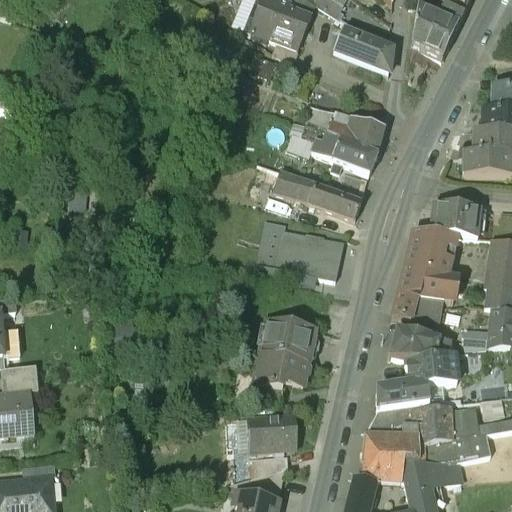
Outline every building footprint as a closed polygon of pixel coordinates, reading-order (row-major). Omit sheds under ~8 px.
[(285,6),(270,0),(263,0),(248,35),(275,47),(295,56),(310,22),(289,12),(291,7),(286,5),(285,6)] [(312,7),(302,0),(288,0),(286,5),(291,7),(289,12),(310,22),(314,8),(312,7)] [(341,10),(325,0),(316,0),(312,7),(314,8),(338,23),(342,17),(338,14),(341,10)] [(465,0),(433,0),(432,3),(441,8),(435,20),(415,11),(411,47),(442,61),(469,1),(465,0)] [(10,14),(0,10),(0,23),(7,25),(10,14)] [(390,53),(349,37),(352,29),(344,26),(333,54),(358,65),(387,77),(390,53)] [(295,56),(275,47),(271,57),(292,69),(298,57),(295,56)] [(255,63),(249,76),(272,86),(278,72),(255,63)] [(511,88),(491,88),(491,111),(511,111),(511,88)] [(323,113),(310,109),(304,129),(315,133),(317,134),(323,113)] [(511,111),(491,111),(480,111),(480,133),(511,133),(511,111)] [(335,117),(323,113),(317,134),(327,139),(328,139),(335,117)] [(382,132),(335,117),(328,139),(375,158),(382,132)] [(317,134),(315,133),(310,146),(314,147),(315,147),(323,149),(327,139),(317,134)] [(511,133),(480,133),(474,133),(473,155),(507,156),(511,155),(511,133)] [(328,139),(327,139),(323,149),(320,159),(367,178),(375,159),(375,158),(328,139)] [(323,149),(315,147),(314,147),(311,156),(320,159),(323,149)] [(507,156),(473,155),(462,155),(462,178),(506,179),(507,156)] [(279,175),(256,167),(253,183),(252,183),(250,196),(258,198),(261,186),(274,190),(279,175)] [(366,182),(344,173),(340,185),(363,194),(364,191),(366,182)] [(360,205),(312,187),(279,175),(274,190),(273,195),(303,204),(353,224),(360,205)] [(479,213),(431,207),(428,237),(452,240),(475,242),(479,213)] [(322,241),(306,238),(305,239),(283,235),(275,271),(334,284),(342,247),(321,243),(322,241)] [(452,240),(413,236),(403,274),(446,282),(450,253),(452,241),(452,240)] [(481,244),(452,241),(450,253),(456,253),(456,258),(479,261),(481,244)] [(511,310),(511,247),(494,246),(487,293),(484,313),(511,316),(511,310)] [(446,282),(403,274),(391,323),(409,325),(410,320),(416,301),(442,306),(448,308),(452,283),(446,282)] [(442,306),(416,301),(410,320),(444,324),(442,311),(442,308),(442,306)] [(13,306),(0,307),(0,321),(15,320),(13,306)] [(511,316),(491,314),(488,347),(511,350),(511,316)] [(260,330),(249,328),(244,354),(260,357),(267,324),(262,323),(260,330)] [(289,328),(267,324),(260,357),(307,366),(310,353),(311,353),(314,352),(315,344),(313,342),(312,341),(313,333),(289,328)] [(449,349),(396,335),(389,362),(403,366),(407,366),(445,362),(449,349)] [(465,336),(463,351),(487,354),(488,339),(465,336)] [(457,349),(449,347),(449,349),(445,362),(452,362),(456,358),(457,358),(457,349)] [(307,366),(260,357),(254,389),(268,392),(282,395),(283,388),(302,392),(304,382),(307,380),(309,372),(306,369),(307,366)] [(407,366),(403,366),(406,389),(409,389),(418,388),(423,390),(424,392),(454,389),(452,362),(445,362),(407,366)] [(2,377),(0,377),(0,386),(1,401),(30,399),(38,399),(36,374),(2,377)] [(406,389),(376,394),(376,416),(401,413),(427,409),(424,392),(423,390),(418,388),(409,389),(406,389)] [(282,395),(268,392),(267,398),(258,400),(260,413),(285,409),(282,395)] [(1,401),(0,401),(0,446),(34,444),(30,399),(1,401)] [(499,402),(479,405),(483,423),(502,420),(499,402)] [(401,413),(376,416),(376,426),(401,426),(401,417),(401,413)] [(448,414),(414,415),(415,432),(415,443),(416,443),(416,452),(439,448),(449,446),(448,418),(448,414)] [(410,417),(401,417),(401,426),(376,426),(371,426),(365,438),(365,441),(400,442),(400,432),(415,432),(414,415),(409,415),(410,417)] [(470,415),(448,418),(449,446),(451,446),(511,435),(511,427),(511,424),(477,431),(475,418),(471,419),(470,415)] [(295,422),(248,424),(249,456),(297,454),(295,422)] [(415,443),(415,432),(400,432),(400,442),(415,443)] [(365,441),(363,441),(360,484),(371,486),(372,486),(399,488),(401,469),(417,469),(416,452),(416,443),(415,443),(400,442),(365,441)] [(449,446),(439,448),(443,470),(444,470),(455,467),(451,446),(449,446)] [(439,448),(416,452),(417,469),(424,469),(443,470),(439,448)] [(288,461),(249,463),(250,483),(267,478),(268,478),(284,476),(288,475),(288,461)] [(455,467),(444,470),(448,488),(448,490),(459,488),(455,467)] [(417,469),(401,469),(399,488),(403,490),(408,511),(432,511),(429,492),(424,469),(417,469)] [(443,470),(424,469),(429,492),(448,488),(444,470),(443,470)] [(53,473),(23,475),(24,487),(47,485),(47,487),(54,486),(53,473)] [(268,478),(267,478),(250,483),(239,486),(237,493),(250,496),(251,493),(279,499),(284,476),(268,478)] [(360,484),(353,483),(348,503),(366,504),(371,486),(360,484)] [(24,487),(0,489),(0,511),(49,511),(47,487),(47,485),(24,487)] [(276,511),(277,508),(244,500),(237,505),(243,511),(276,511)] [(348,503),(345,511),(364,511),(366,504),(348,503)]
